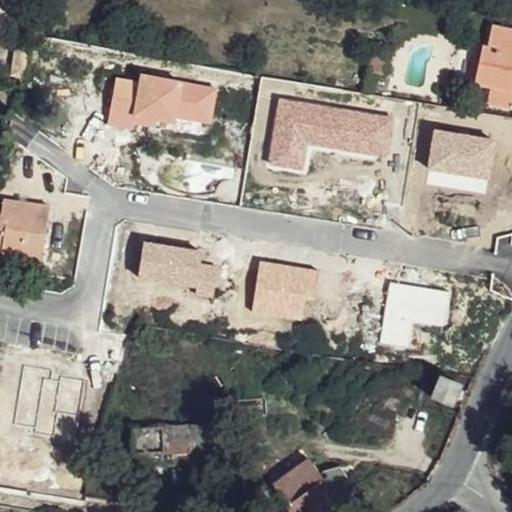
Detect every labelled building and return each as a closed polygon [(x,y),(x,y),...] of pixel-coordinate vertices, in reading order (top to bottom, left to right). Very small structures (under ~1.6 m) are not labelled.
[(511,33),(489,28),(486,48),(480,47),(473,82),(488,87),(486,102),(511,111),(511,107),(511,33)] [(24,81),(31,46),(18,44),(11,79),(24,81)] [(142,86),(118,82),(111,128),(137,132),(138,125),(159,130),(161,122),(177,125),(179,120),(205,124),(211,90),(143,79),(142,86)] [(220,92),(211,90),(205,124),(213,126),(220,92)] [(395,115),(279,95),(266,164),(306,171),(311,145),(387,158),(395,115)] [(497,141),(435,129),(428,168),(490,180),(497,141)] [(0,241),(2,242),(0,255),(0,258),(0,262),(38,268),(46,209),(0,202),(0,241)] [(204,249),(144,240),(138,279),(195,287),(194,296),(213,299),(218,267),(202,264),(204,249)] [(325,264),(258,256),(250,313),(302,319),(304,299),(320,301),(325,264)] [(454,292),(388,280),(377,345),(413,351),(417,323),(448,329),(454,292)] [(155,312),(137,307),(135,318),(154,321),(155,312)] [(52,370),(24,365),(13,423),(35,427),(33,435),(75,443),(86,380),(61,376),(60,382),(50,380),(52,370)] [(461,387),(440,378),(431,400),(451,408),(461,387)] [(216,454),(216,425),(167,425),(167,454),(216,454)] [(325,485),(290,508),(293,511),(325,511),(328,511),(338,503),(325,485)]
